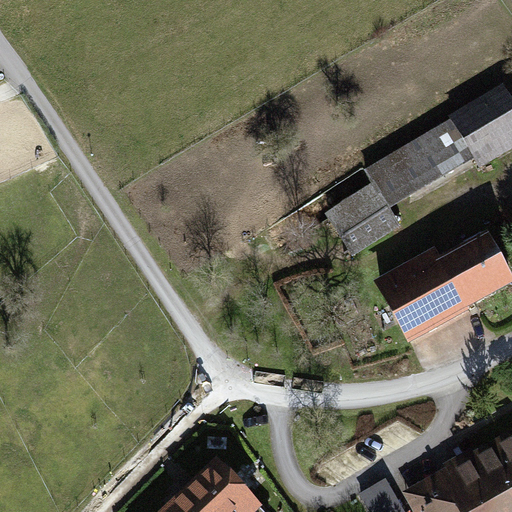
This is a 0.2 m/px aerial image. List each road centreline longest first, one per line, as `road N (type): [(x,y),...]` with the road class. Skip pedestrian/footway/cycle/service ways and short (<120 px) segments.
road 1 (residential): [(0,51),(230,373)]
road 2 (residential): [(230,373),(289,393),(377,394),(459,371),(511,345)]
road 3 (residential): [(94,511),(230,373)]
